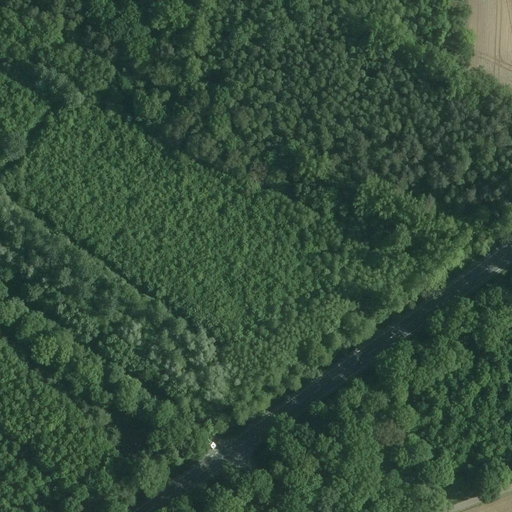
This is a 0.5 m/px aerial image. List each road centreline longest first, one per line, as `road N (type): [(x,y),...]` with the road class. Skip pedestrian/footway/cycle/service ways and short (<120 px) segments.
road 1 (secondary): [(511,252),(238,450)]
road 2 (unclassified): [(0,284),(238,450)]
